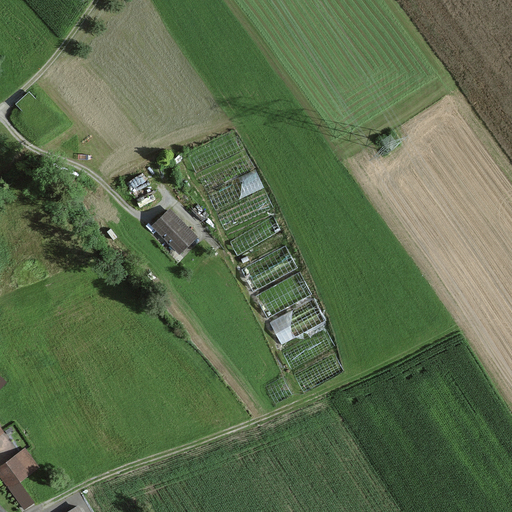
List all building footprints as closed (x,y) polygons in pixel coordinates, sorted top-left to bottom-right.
[(251,190),(263,184),(257,172),(244,178),(251,190)] [(131,193),(145,187),(141,177),(127,182),(131,193)] [(172,210),(155,226),(183,254),(199,239),(172,210)] [(316,298),(269,321),(281,344),(327,322),(316,298)] [(0,414),(0,461),(2,460),(0,457),(0,435),(10,429),(0,414)] [(27,451),(0,468),(13,489),(41,471),(27,451)]
